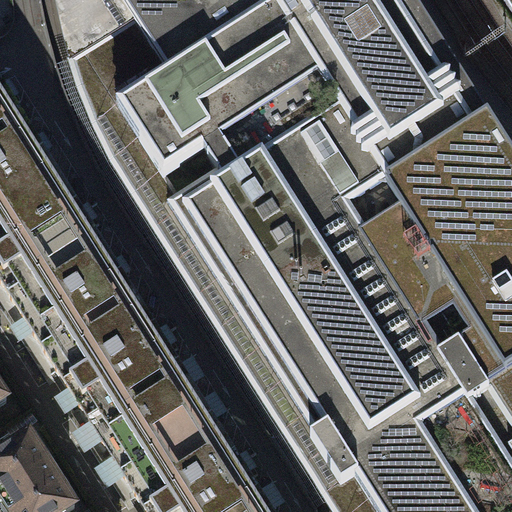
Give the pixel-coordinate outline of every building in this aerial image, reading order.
[(68,61),(132,20),(119,0),(54,0),(58,16),(63,43),(68,61)] [(511,511),(511,160),(409,0),(119,0),(132,20),(169,77),(118,109),(324,432),(310,441),(339,486),(325,495),(335,511),(511,511)] [(96,139),(109,166),(330,511),(335,511),(325,495),(339,486),(310,441),(324,432),(118,109),(169,77),(132,20),(68,61),(67,62),(74,85),(83,108),(89,122),(96,139)] [(0,261),(75,214),(0,96),(0,261)] [(75,214),(0,261),(0,283),(68,390),(153,337),(75,214)] [(153,337),(68,390),(145,511),(155,511),(233,463),(153,337)] [(47,466),(29,438),(0,456),(0,501),(6,511),(71,511),(75,510),(57,482),(54,484),(44,468),(47,466)] [(264,511),(233,463),(155,511),(264,511)]
